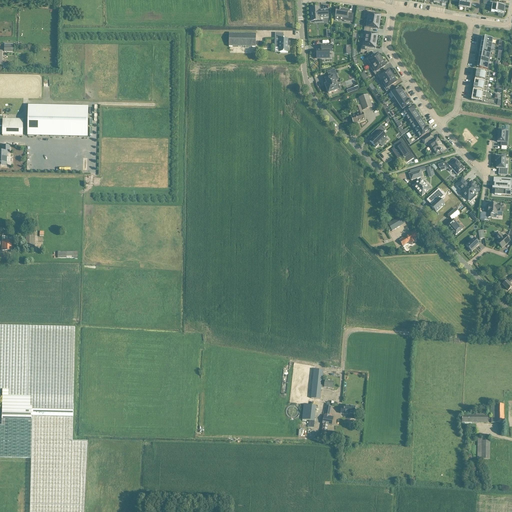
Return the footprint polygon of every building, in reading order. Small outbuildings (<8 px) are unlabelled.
[(470,5),(470,0),(460,0),(459,7),(464,7),(464,8),(470,9),(471,5),(470,5)] [(503,9),(504,4),(490,2),(489,5),(492,6),(491,12),(498,13),(498,14),(503,15),(504,10),(503,9)] [(328,18),(327,10),(319,11),(318,8),(311,8),(311,9),(310,9),(310,13),(311,13),(312,21),(319,21),(319,18),(328,18)] [(352,22),(353,15),(348,14),(349,11),(342,10),(342,9),(337,8),(337,9),(336,9),(335,17),(344,18),(343,21),(352,22)] [(380,17),(380,16),(373,15),(373,12),(367,11),(366,21),(367,21),(380,23),(381,18),(380,17)] [(379,28),(380,23),(367,21),(366,27),(365,27),(364,30),(370,31),(371,28),(378,29),(378,28),(379,28)] [(370,35),(370,31),(364,30),(362,40),(377,42),(378,37),(377,37),(377,36),(370,35)] [(256,47),(256,34),(229,34),(229,47),(256,47)] [(275,41),(275,48),(279,48),(279,53),(288,53),(288,39),(279,39),(279,41),(275,41)] [(376,48),(377,42),(362,40),(360,52),(367,52),(368,47),(375,49),(375,48),(376,48)] [(329,59),(329,52),(331,52),(331,46),(323,46),(321,46),(321,50),(317,50),(317,59),(329,59)] [(370,68),(382,60),(379,56),(378,56),(378,55),(372,59),(370,56),(364,60),(370,68)] [(385,65),(382,60),(370,68),(375,76),(381,73),(379,70),(385,66),(384,65),(385,65)] [(336,74),(334,70),(327,72),(329,76),(330,78),(325,80),(327,85),(325,85),(328,94),(338,90),(333,77),(332,75),(336,74)] [(382,84),(393,76),(390,72),(389,72),(389,71),(382,75),(381,73),(375,76),(377,79),(378,78),(382,83),(382,84)] [(390,86),(396,82),(395,81),(396,81),(393,76),(382,84),(382,83),(381,84),(386,92),(392,89),(390,86)] [(402,92),(399,87),(391,93),(394,98),(402,92)] [(396,102),(406,96),(404,93),(403,94),(402,92),(394,98),(396,102)] [(368,95),(359,98),(363,110),(372,107),(368,95)] [(399,106),(408,100),(407,98),(406,96),(396,102),(399,106)] [(402,110),(411,105),(408,100),(399,106),(402,110)] [(28,106),(28,136),(88,137),(88,107),(28,106)] [(357,115),(351,117),(353,124),(360,122),(360,123),(365,121),(363,113),(362,113),(360,106),(355,108),(357,115)] [(415,111),(412,106),(403,112),(406,117),(415,111)] [(409,121),(418,114),(417,112),(416,113),(415,111),(406,117),(409,121)] [(411,125),(421,119),(419,117),(420,117),(418,114),(409,121),(411,125)] [(3,119),(2,136),(23,136),(23,120),(3,119)] [(414,129),(424,123),(423,121),(422,121),(421,119),(411,125),(414,129)] [(417,134),(426,128),(425,126),(426,125),(424,123),(414,129),(417,134)] [(383,141),(386,137),(383,134),(385,131),(381,126),(371,135),(372,135),(374,136),(373,137),(374,138),(369,142),(376,148),(379,144),(382,147),(385,143),(383,141)] [(429,132),(426,127),(426,128),(417,134),(420,138),(429,132)] [(497,135),(497,142),(501,143),(501,146),(507,147),(507,140),(508,136),(505,136),(505,131),(498,131),(497,131),(496,135),(497,135)] [(441,152),(445,150),(443,145),(442,146),(437,139),(433,141),(432,139),(433,139),(430,135),(422,141),(424,144),(428,142),(429,144),(428,144),(431,149),(432,148),(436,154),(439,152),(440,152),(441,152)] [(402,141),(395,145),(397,148),(396,149),(403,160),(405,159),(407,162),(413,158),(402,141)] [(0,163),(1,164),(1,166),(7,166),(7,153),(9,153),(10,146),(2,146),(2,152),(0,151),(0,163)] [(504,172),(505,158),(505,155),(502,155),(501,158),(497,157),(497,158),(496,158),(496,162),(497,162),(496,169),(499,169),(498,175),(507,176),(507,172),(504,172)] [(438,165),(439,169),(446,167),(450,172),(453,170),(457,176),(464,169),(456,160),(449,167),(446,163),(438,165)] [(430,167),(426,169),(428,178),(433,176),(434,175),(432,169),(431,170),(430,167)] [(420,179),(420,178),(422,177),(420,171),(409,174),(411,181),(417,179),(418,182),(413,186),(422,197),(429,190),(420,179)] [(511,179),(498,178),(497,186),(494,186),(494,188),(492,188),(492,190),(494,190),(495,190),(494,195),(502,195),(510,196),(511,179)] [(466,183),(462,179),(455,185),(461,191),(460,192),(468,201),(472,197),(471,196),(472,195),(473,196),(474,195),(473,194),(474,194),(475,194),(479,191),(475,186),(472,182),(468,186),(465,183),(466,183)] [(438,189),(426,200),(431,205),(430,206),(435,212),(444,205),(439,200),(444,195),(438,189)] [(503,205),(489,205),(488,212),(487,212),(487,214),(484,214),(484,213),(480,213),(480,220),(484,222),(484,220),(488,220),(488,218),(493,219),(493,215),(497,215),(497,212),(502,213),(503,205)] [(459,214),(455,209),(448,215),(452,221),(447,226),(455,235),(462,230),(453,219),(459,214)] [(471,213),(469,215),(475,222),(478,220),(471,213)] [(405,224),(401,217),(388,224),(392,231),(405,224)] [(417,237),(414,231),(405,236),(405,237),(399,241),(402,246),(408,242),(409,242),(410,245),(415,242),(413,239),(417,237)] [(5,232),(2,232),(2,251),(16,251),(16,241),(16,236),(5,236),(5,232)] [(26,232),(25,251),(34,251),(35,232),(26,232)] [(499,241),(497,243),(498,244),(499,245),(502,248),(510,241),(505,236),(503,237),(500,233),(496,237),(499,241)] [(471,252),(480,245),(474,239),(466,246),(469,249),(468,249),(470,252),(471,251),(471,252)] [(511,276),(502,285),(508,291),(511,287),(511,286),(510,284),(511,282),(511,276)] [(0,389),(3,390),(2,416),(2,426),(0,426),(0,458),(31,459),(30,511),(83,511),(87,442),(73,442),(76,327),(0,325),(0,389)] [(322,381),(323,371),(314,370),(311,399),(320,399),(321,388),(324,388),(333,389),(333,382),(322,381)] [(304,405),(302,420),(309,421),(308,427),(314,428),(316,406),(304,405)] [(504,405),(491,405),(491,423),(503,423),(504,405)] [(341,408),(341,413),(350,414),(350,418),(354,419),(354,415),(355,407),(344,406),(344,408),(341,408)] [(462,423),(476,423),(488,423),(488,414),(475,414),(475,416),(462,416),(462,423)] [(321,434),(321,436),(323,436),(323,434),(326,435),(328,425),(331,425),(333,418),(329,417),(324,416),(323,424),(321,434)] [(490,441),(489,441),(489,439),(485,438),(485,441),(482,441),(482,438),(478,438),(477,459),(489,459),(490,441)]
